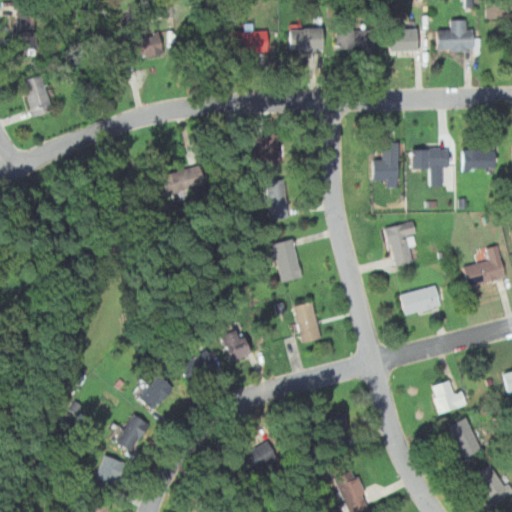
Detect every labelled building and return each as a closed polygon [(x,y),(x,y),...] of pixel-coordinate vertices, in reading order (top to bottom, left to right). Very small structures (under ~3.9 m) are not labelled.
[(485,18),(485,2),(511,1),(510,18),(485,18)] [(16,12),(16,48),(33,49),(32,11),(16,12)] [(436,49),(436,30),(449,29),(449,20),(465,19),(465,28),(472,28),(473,48),(436,49)] [(320,28),(321,49),(289,49),(288,30),(320,28)] [(388,30),(388,51),(415,50),(415,28),(388,30)] [(366,29),(366,48),(335,49),(334,30),(366,29)] [(266,30),(267,52),(223,54),(223,31),(266,30)] [(125,42),(129,58),(162,52),(157,31),(152,32),(153,35),(125,42)] [(22,80),(40,74),(52,110),(33,117),(22,80)] [(276,133),(278,165),(256,166),(256,135),(276,133)] [(397,142),(381,142),(381,158),(372,159),(372,179),(386,180),(386,187),(396,187),(397,142)] [(409,149),(410,169),(429,168),(429,185),(443,185),(442,167),(447,167),(447,149),(409,149)] [(461,150),(494,150),(494,167),(467,168),(467,172),(462,172),(461,150)] [(161,175),(198,164),(204,184),(166,195),(161,175)] [(265,180),(283,179),(287,217),(268,218),(265,180)] [(412,221),(382,228),(395,265),(412,262),(406,236),(415,233),(412,221)] [(291,237),(271,243),(282,281),(301,275),(291,237)] [(462,266),(466,285),(505,277),(496,245),(485,248),(488,259),(462,266)] [(398,294),(404,315),(439,305),(434,284),(398,294)] [(293,306),(310,301),(321,338),(302,342),(293,306)] [(218,335),(230,360),(248,352),(242,336),(237,338),(232,329),(218,335)] [(211,365),(202,352),(183,364),(181,361),(177,364),(187,380),(211,365)] [(511,370),(502,373),(508,394),(511,393),(511,370)] [(138,397),(154,412),(174,387),(156,373),(153,376),(155,378),(138,397)] [(448,380),(453,393),(461,390),(466,404),(438,413),(432,398),(435,396),(431,386),(448,380)] [(341,409),(322,416),(333,451),(351,445),(341,409)] [(148,424),(132,414),(115,442),(131,451),(148,424)] [(447,426),(464,416),(480,449),(462,458),(447,426)] [(240,456),(249,474),(280,455),(268,438),(240,456)] [(104,455),(94,479),(113,487),(123,462),(104,455)] [(488,464),(504,486),(507,483),(511,489),(511,491),(492,505),(471,476),(488,464)] [(332,478),(347,511),(353,511),(368,506),(350,469),(332,478)] [(106,511),(108,505),(88,501),(85,511),(106,511)]
